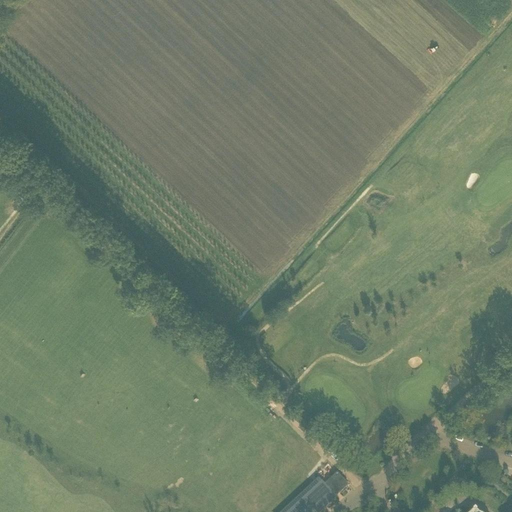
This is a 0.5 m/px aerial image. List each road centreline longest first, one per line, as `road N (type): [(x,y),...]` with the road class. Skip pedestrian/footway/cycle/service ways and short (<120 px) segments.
road 1 (track): [(364,490),(0,146)]
road 2 (track): [(364,490),(511,359)]
